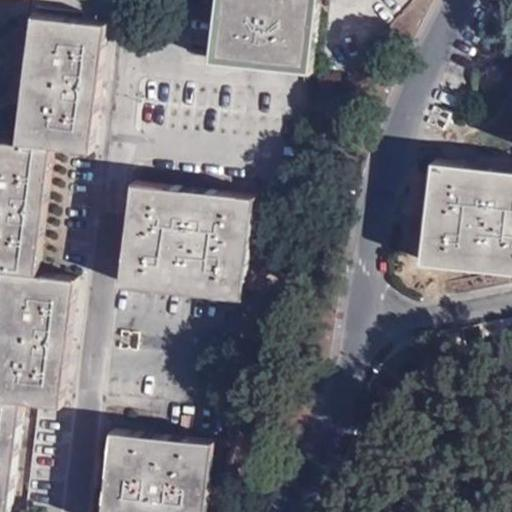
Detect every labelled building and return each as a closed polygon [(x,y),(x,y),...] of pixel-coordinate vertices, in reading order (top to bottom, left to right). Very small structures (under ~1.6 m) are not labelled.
[(219,0),(211,63),(311,75),(319,0),(219,0)] [(80,275),(42,271),(49,208),(56,145),(95,149),(110,18),(37,10),(34,43),(26,108),(23,141),(0,138),(0,266),(8,267),(4,299),(0,333),(0,511),(13,511),(27,398),(66,402),(80,275)] [(511,172),(441,163),(427,264),(511,275),(511,172)] [(137,177),(123,282),(246,297),(255,231),(260,193),(198,185),(137,177)] [(205,511),(215,434),(116,423),(105,511),(205,511)]
